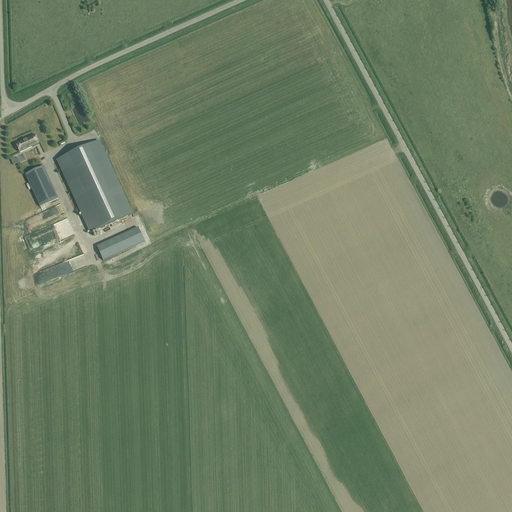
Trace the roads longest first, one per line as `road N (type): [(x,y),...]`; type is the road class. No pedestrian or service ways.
road 1 (unclassified): [(511,348),(326,0)]
road 2 (unclassified): [(240,0),(8,112)]
